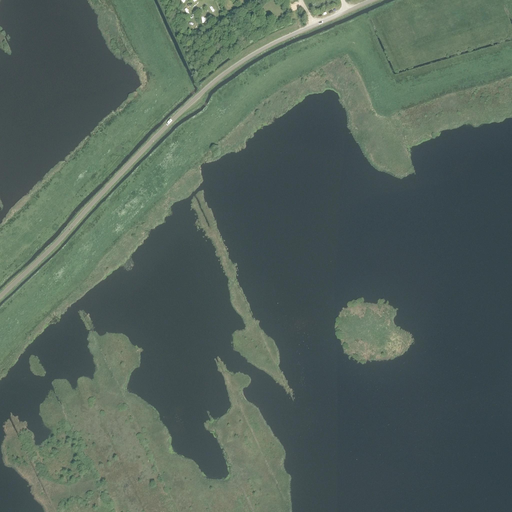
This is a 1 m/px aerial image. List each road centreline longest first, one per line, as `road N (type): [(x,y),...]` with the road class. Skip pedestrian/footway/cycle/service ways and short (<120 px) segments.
road 1 (track): [(0,335),(250,90),(356,36),(385,97),(511,57)]
road 2 (unclassified): [(0,297),(216,79),(262,48),(371,0)]
